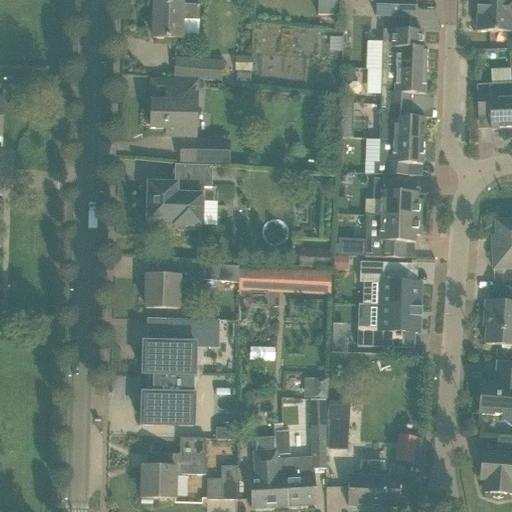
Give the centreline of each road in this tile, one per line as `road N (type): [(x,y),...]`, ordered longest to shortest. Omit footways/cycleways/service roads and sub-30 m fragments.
road 1 (residential): [(459,511),(452,473),(468,178)]
road 2 (residential): [(75,511),(85,182)]
road 3 (residential): [(468,178),(451,146),(450,0)]
road 4 (residential): [(85,182),(93,0)]
